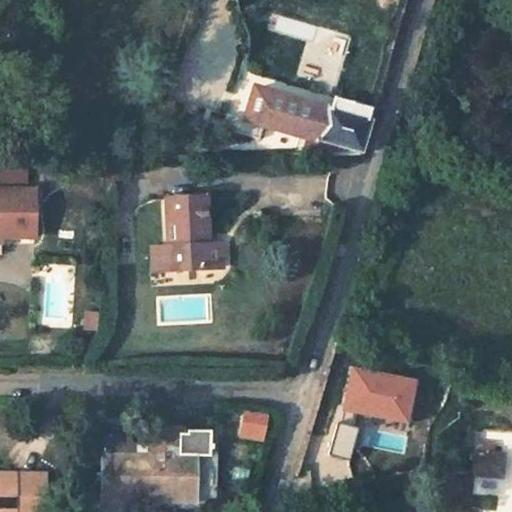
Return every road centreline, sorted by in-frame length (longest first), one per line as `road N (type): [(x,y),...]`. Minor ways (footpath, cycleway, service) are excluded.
road 1 (residential): [(417,0),(265,511)]
road 2 (unknown): [(0,383),(302,387)]
